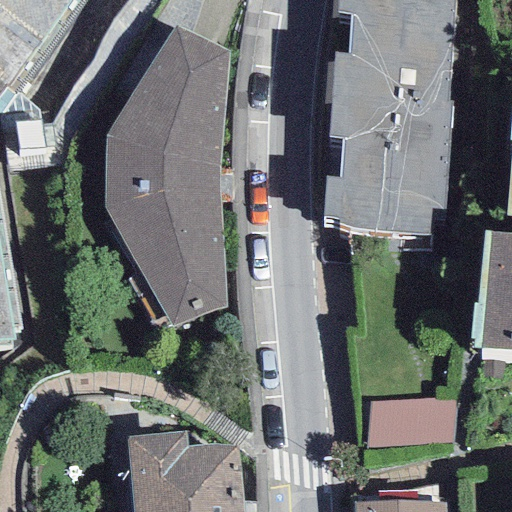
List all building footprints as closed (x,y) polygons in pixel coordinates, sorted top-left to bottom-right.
[(0,0),(0,359),(14,357),(0,266),(0,107),(6,101),(48,131),(136,0),(0,0)] [(404,0),(334,0),(332,36),(349,37),(346,75),(331,74),(325,159),(341,160),(339,198),(323,197),(320,244),(429,251),(431,218),(442,219),(457,8),(404,4),(404,0)] [(227,64),(173,39),(104,150),(103,223),(172,343),(226,318),(218,178),(227,64)] [(511,262),(481,259),(470,376),(511,380),(511,262)] [(369,395),(369,439),(457,439),(456,394),(369,395)] [(185,451),(125,458),(130,511),(242,511),(237,459),(187,465),(185,451)]
